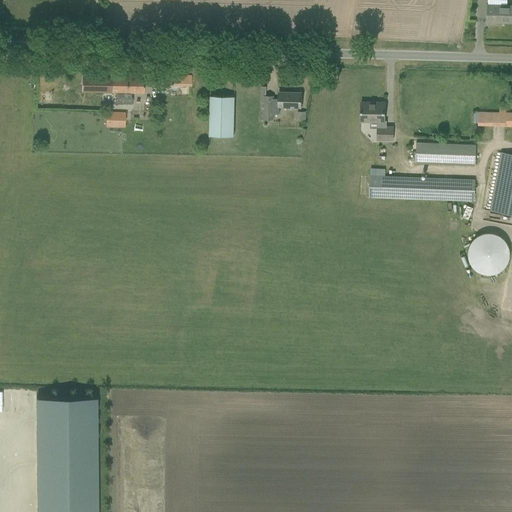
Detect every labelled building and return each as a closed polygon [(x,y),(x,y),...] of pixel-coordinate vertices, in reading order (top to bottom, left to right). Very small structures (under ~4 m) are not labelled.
[(487,12),(487,22),(511,22),(511,5),(507,5),(488,5),(487,12)] [(115,103),(133,103),(133,97),(131,97),(131,92),(144,93),(144,86),(144,76),(82,75),(82,91),(115,92),(115,103)] [(157,86),(191,86),(191,76),(157,75),(157,86)] [(264,96),(264,120),(272,120),(272,114),(279,114),(279,106),(301,107),(301,103),(301,93),(279,92),(279,99),(273,99),(273,96),(264,96)] [(209,136),(233,136),(234,106),(234,96),(210,96),(210,106),(209,136)] [(361,121),(383,122),(383,103),(361,102),(361,121)] [(499,107),(499,111),(479,111),(479,125),(511,126),(511,111),(506,112),(507,107),(499,107)] [(106,127),(125,128),(125,112),(106,112),(106,127)] [(297,119),(306,120),(306,112),(298,112),(297,119)] [(377,126),(377,141),(394,141),(394,126),(377,126)] [(416,163),(477,164),(478,143),(417,142),(416,163)] [(490,210),(511,214),(511,153),(501,151),(490,210)] [(370,196),(473,201),(474,179),(370,175),(370,196)] [(473,240),(472,242),(470,244),(469,246),(469,248),(468,250),(468,253),(468,255),(468,257),(469,259),(470,261),(471,263),(472,265),(473,267),(475,269),(476,270),(478,271),(480,272),(482,273),(484,274),(487,274),(489,274),(491,274),(493,274),(496,273),(498,272),(500,271),(502,270),(503,269),(505,267),(506,265),(508,261),(509,259),(509,257),(510,255),(510,253),(509,251),(509,249),(508,247),(508,245),(507,243),(506,241),(504,240),(503,238),(501,237),(499,236),(498,235),(496,234),(494,233),(492,233),(489,233),(487,233),(485,233),(483,234),(481,234),(479,235),(477,236),(476,237),(474,239),(473,240)] [(482,273),(481,280),(490,282),(491,275),(482,273)] [(97,511),(98,399),(37,399),(37,414),(38,414),(38,427),(37,427),(37,456),(38,456),(38,469),(37,469),(37,498),(38,498),(38,511),(37,511),(97,511)]
